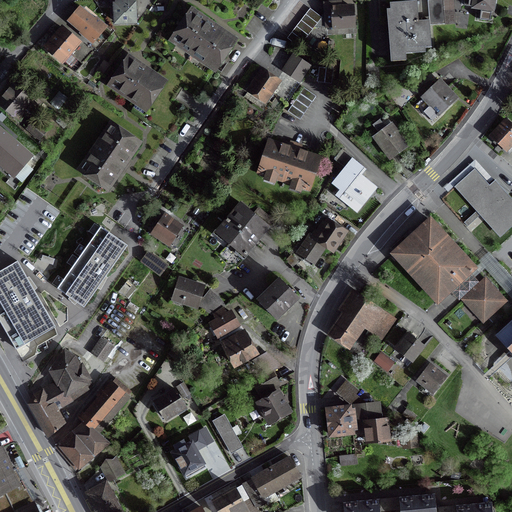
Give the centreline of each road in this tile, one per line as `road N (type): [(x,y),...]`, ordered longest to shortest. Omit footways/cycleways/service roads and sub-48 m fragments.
road 1 (residential): [(511,66),(469,134),(400,203),(351,268)]
road 2 (residential): [(138,212),(286,0)]
road 3 (residential): [(351,268),(314,334),(310,438)]
road 4 (unknown): [(316,502),(412,492),(432,492),(446,504),(488,499)]
road 5 (residential): [(310,438),(167,511)]
road 6 (secondary): [(0,379),(72,511)]
road 7 (residential): [(351,268),(423,318),(465,362)]
road 8 (unknown): [(308,372),(278,354),(220,289)]
